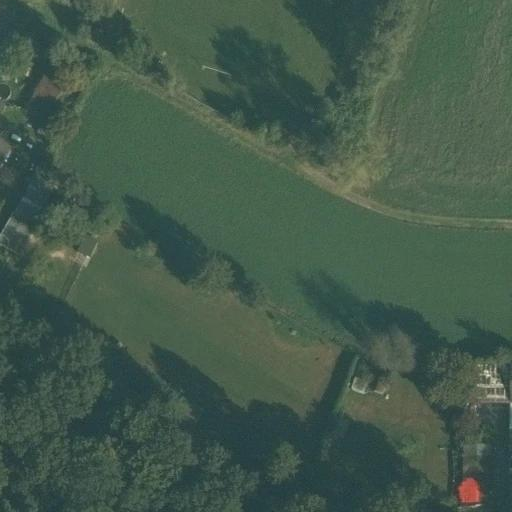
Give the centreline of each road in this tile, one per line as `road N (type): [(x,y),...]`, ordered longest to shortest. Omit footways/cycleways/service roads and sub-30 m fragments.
road 1 (track): [(511,223),(394,216),(329,188),(129,73)]
road 2 (residential): [(289,511),(0,357)]
